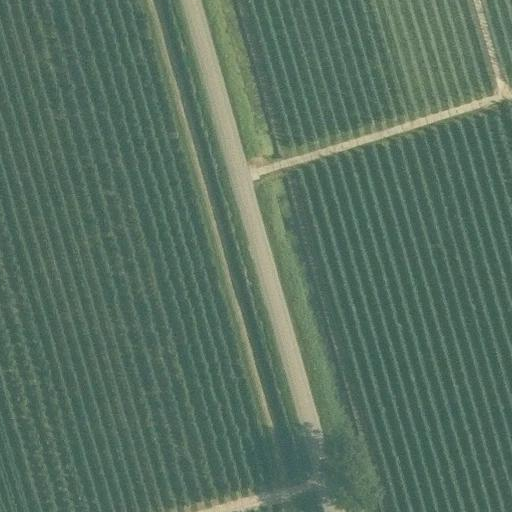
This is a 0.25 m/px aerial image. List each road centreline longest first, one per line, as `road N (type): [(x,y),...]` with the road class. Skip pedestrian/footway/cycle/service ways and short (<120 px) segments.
road 1 (tertiary): [(332,511),(186,0)]
road 2 (track): [(511,122),(497,97),(470,0)]
